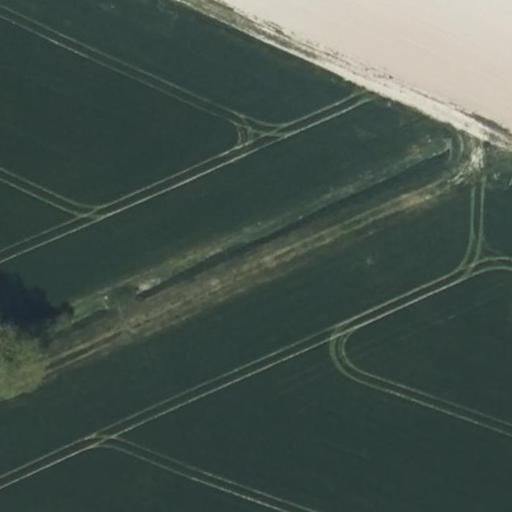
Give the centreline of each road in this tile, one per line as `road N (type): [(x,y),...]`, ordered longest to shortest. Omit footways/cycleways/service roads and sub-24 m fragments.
road 1 (track): [(511,149),(0,383)]
road 2 (track): [(192,0),(511,145)]
